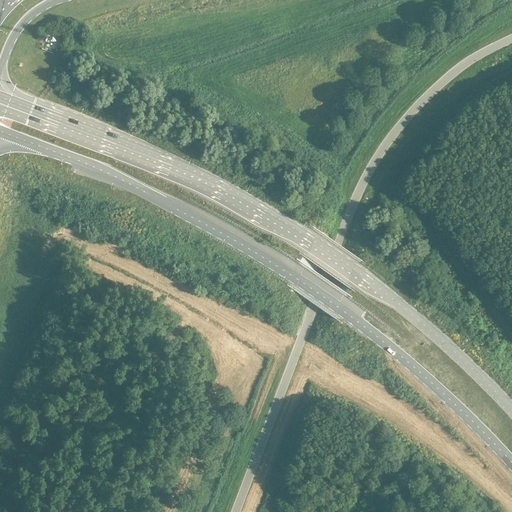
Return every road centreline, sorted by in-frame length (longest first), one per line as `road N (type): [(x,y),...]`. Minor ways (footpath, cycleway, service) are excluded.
road 1 (tertiary): [(0,131),(108,173),(298,280),(447,396),(511,463)]
road 2 (tertiary): [(511,410),(386,294),(245,198),(0,97)]
road 3 (unclassified): [(235,511),(376,158),(441,83),(511,39)]
